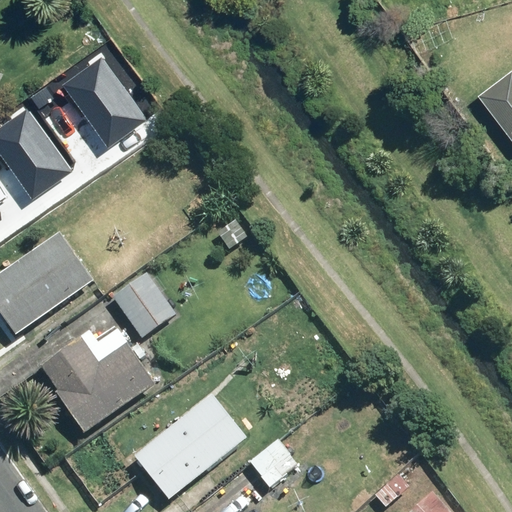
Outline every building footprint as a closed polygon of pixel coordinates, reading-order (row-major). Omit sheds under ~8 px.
[(104,57),(65,84),(111,147),(149,120),(104,57)] [(511,75),(510,73),(475,100),(511,147),(511,75)] [(27,109),(0,128),(0,151),(34,199),(72,172),(27,109)] [(69,232),(0,276),(0,289),(27,331),(102,282),(69,232)] [(157,270),(120,295),(151,340),(188,315),(157,270)] [(92,339),(51,367),(97,435),(169,386),(132,331),(101,352),(92,339)] [(180,499),(257,437),(222,394),(145,456),(180,499)] [(289,436),(258,461),(284,492),(314,467),(289,436)] [(404,471),(380,496),(393,508),(417,484),(404,471)] [(460,511),(440,491),(417,511),(460,511)]
